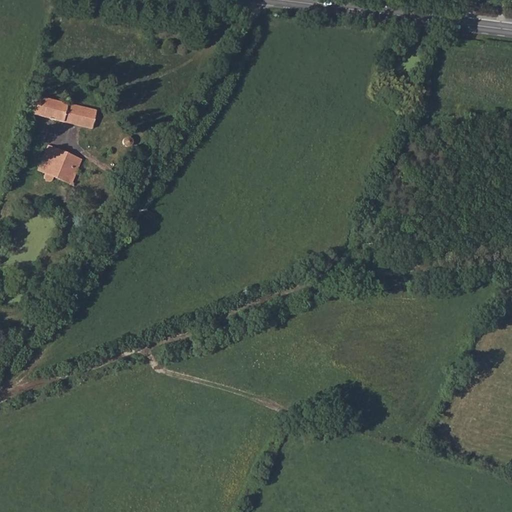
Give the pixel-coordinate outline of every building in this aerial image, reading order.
[(33,97),(29,115),(92,129),(96,111),(33,97)] [(48,146),(38,170),(51,175),(61,151),(48,146)] [(61,151),(51,175),(64,181),(74,156),(61,151)] [(74,156),(64,181),(73,185),(83,160),(74,156)] [(7,183),(0,189),(4,194),(12,188),(7,183)]
